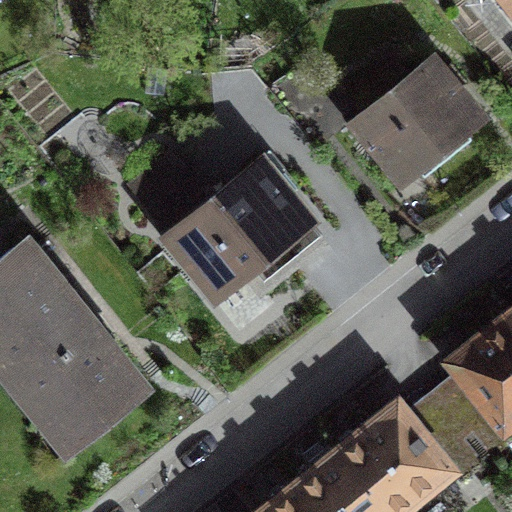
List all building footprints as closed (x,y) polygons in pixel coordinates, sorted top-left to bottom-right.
[(340,89),(408,174),(479,118),(433,61),(411,78),(389,50),(340,89)] [(167,153),(127,184),(230,315),(326,240),(261,157),(204,201),(167,153)] [(143,399),(8,239),(0,245),(0,394),(61,467),(143,399)] [(506,422),(511,417),(511,321),(507,315),(454,356),(506,422)] [(396,401),(335,450),(386,511),(394,511),(450,467),(396,401)] [(320,511),(386,511),(335,450),(296,483),(320,511)] [(320,511),(296,483),(258,511),(320,511)]
